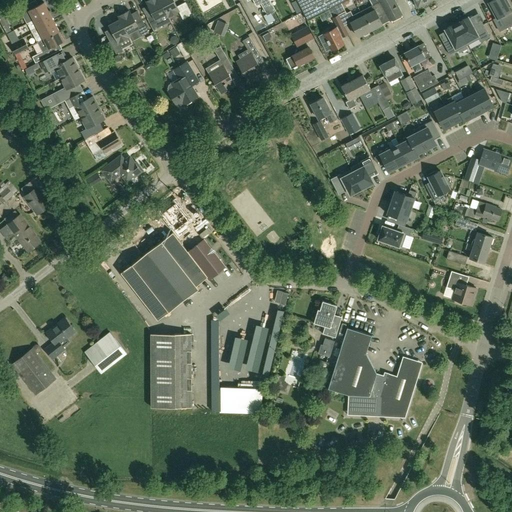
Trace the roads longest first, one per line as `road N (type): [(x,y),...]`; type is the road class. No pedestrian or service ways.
road 1 (residential): [(176,175),(283,92),(457,3)]
road 2 (residential): [(511,140),(482,137),(389,185),(370,205),(346,282)]
road 3 (primary): [(228,511),(94,498),(0,473)]
road 4 (residential): [(0,301),(176,175)]
road 5 (residential): [(346,282),(263,275),(176,175)]
road 6 (residential): [(176,175),(80,36),(80,17),(101,4)]
road 7 (residential): [(482,348),(346,282)]
